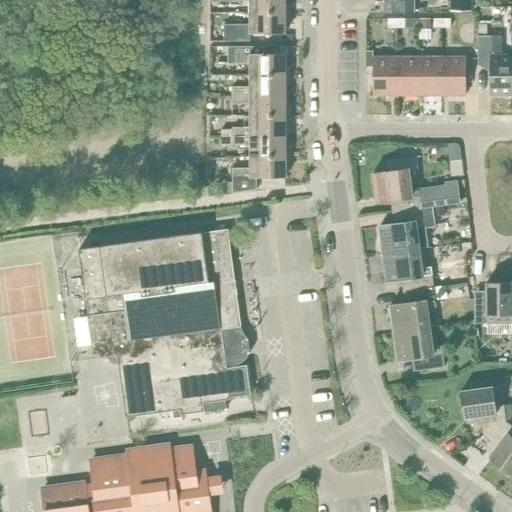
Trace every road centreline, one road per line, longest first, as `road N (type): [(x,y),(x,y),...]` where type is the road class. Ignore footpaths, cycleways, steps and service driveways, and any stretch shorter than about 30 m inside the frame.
road 1 (residential): [(375,418),(357,357),(328,132)]
road 2 (residential): [(257,511),(269,479),(375,418)]
road 3 (residential): [(497,511),(375,418)]
road 4 (residential): [(328,132),(469,134)]
road 5 (residential): [(511,246),(491,243),(481,231),(469,134)]
road 6 (residential): [(328,132),(327,0)]
